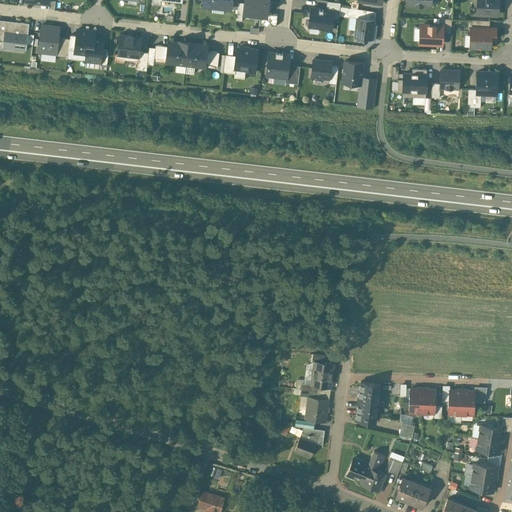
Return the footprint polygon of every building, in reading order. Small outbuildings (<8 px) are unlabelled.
[(268,0),(242,0),(242,10),(260,13),(266,13),(268,0)] [(327,0),(326,9),(333,10),(332,18),(338,18),(340,2),(327,0)] [(477,0),(477,14),(498,15),(498,0),(477,0)] [(326,9),(311,7),(309,26),(321,27),(321,29),(331,30),(332,18),(333,10),(326,9)] [(358,9),(357,17),(372,19),(373,11),(358,9)] [(275,27),(277,15),(266,13),(260,13),(259,24),(275,27)] [(357,17),(356,17),(354,36),(364,37),(364,39),(374,40),(375,31),(374,31),(375,19),(372,19),(357,17)] [(452,19),(439,18),(439,25),(442,25),(442,32),(451,33),(452,19)] [(5,31),(28,34),(29,23),(0,19),(0,37),(4,38),(5,31)] [(489,20),(471,19),(471,27),(489,28),(489,20)] [(60,27),(41,24),(38,51),(56,53),(57,54),(59,37),(60,27)] [(439,25),(429,25),(429,26),(421,25),(420,42),(430,42),(430,43),(441,44),(442,32),(442,25),(439,25)] [(489,28),(471,27),(470,47),(490,48),(490,40),(495,40),(495,28),(489,28)] [(95,31),(78,29),(77,35),(75,50),(75,52),(87,54),(86,60),(99,62),(101,62),(102,49),(103,39),(94,38),(95,31)] [(28,34),(5,31),(4,38),(2,48),(26,50),(28,34)] [(75,50),(77,35),(70,34),(70,39),(68,49),(75,50)] [(121,35),(118,54),(125,54),(124,59),(137,61),(138,61),(139,51),(141,37),(121,35)] [(70,39),(59,37),(57,54),(56,53),(56,55),(68,56),(68,49),(70,39)] [(184,43),(168,41),(168,46),(166,62),(186,64),(188,42),(184,41),(184,43)] [(193,42),(188,42),(186,64),(206,66),(207,51),(208,46),(193,44),(193,42)] [(166,62),(168,46),(155,44),(155,47),(154,60),(166,62)] [(257,50),(237,48),(236,55),(235,68),(236,68),(247,69),(247,72),(255,73),(257,50)] [(102,49),(101,62),(99,62),(99,63),(107,64),(109,50),(102,49)] [(149,52),(139,51),(138,61),(137,61),(136,69),(146,70),(147,64),(149,52)] [(219,52),(207,51),(206,66),(217,68),(219,52)] [(276,54),(270,53),(267,75),(286,77),(287,77),(288,64),(289,55),(283,55),(283,53),(276,52),(276,54)] [(236,55),(225,54),(223,72),(235,73),(236,68),(235,68),(236,55)] [(332,61),(313,59),(311,76),(317,76),(317,77),(324,78),(324,77),(329,78),(330,78),(331,65),(332,61)] [(363,62),(345,60),(343,82),(360,84),(361,76),(363,62)] [(300,66),(288,64),(287,77),(286,77),(285,82),(298,84),(300,66)] [(338,66),(331,65),(330,78),(329,78),(329,82),(336,84),(338,66)] [(412,73),(404,73),(404,79),(398,79),(397,91),(403,91),(403,96),(425,97),(426,69),(412,68),(412,73)] [(459,70),(440,69),(440,83),(439,87),(440,87),(458,88),(459,70)] [(497,72),(478,71),(477,89),(477,93),(481,93),(496,94),(497,72)] [(377,78),(361,76),(360,84),(357,106),(374,108),(377,78)] [(440,83),(432,83),(431,97),(439,97),(440,87),(439,87),(440,83)] [(480,107),(481,93),(477,93),(477,89),(468,89),(467,107),(480,107)] [(334,363),(314,360),(314,361),(311,383),(311,384),(319,385),(331,386),(330,386),(333,363),(334,363)] [(311,383),(301,382),(301,388),(318,391),(319,385),(311,384),(311,383)] [(379,385),(359,383),(355,419),(375,421),(379,385)] [(474,401),(475,401),(484,402),(487,387),(475,386),(474,390),(474,401)] [(318,391),(301,388),(300,394),(308,395),(318,397),(318,391)] [(423,388),(410,388),(410,399),(409,399),(409,405),(410,405),(409,411),(422,412),(423,388)] [(435,389),(423,388),(422,412),(434,412),(435,405),(436,400),(435,400),(435,389)] [(462,390),(450,389),(449,400),(448,400),(448,401),(448,406),(449,406),(448,413),(461,413),(462,390)] [(474,390),(462,390),(461,413),(473,414),(474,407),(475,402),(475,401),(474,401),(474,390)] [(318,397),(308,395),(305,418),(326,420),(328,398),(318,397)] [(511,416),(504,416),(502,424),(507,425),(506,429),(511,430),(511,416)] [(414,424),(402,421),(399,435),(412,437),(414,424)] [(492,425),(487,424),(487,425),(480,424),(478,436),(501,440),(503,428),(493,426),(493,425),(492,425)] [(325,429),(303,426),(300,436),(316,443),(322,445),(325,429)] [(300,436),(294,450),(310,456),(316,443),(300,436)] [(501,440),(478,436),(476,449),(482,450),(488,451),(488,452),(489,451),(499,452),(501,440)] [(386,473),(376,469),(377,465),(380,466),(384,454),(374,450),(369,463),(362,480),(361,480),(360,482),(379,489),(386,473)] [(402,461),(390,456),(385,469),(397,474),(402,461)] [(369,463),(353,457),(347,472),(353,474),(354,477),(361,480),(362,480),(369,463)] [(433,465),(422,461),(420,467),(430,471),(433,465)] [(486,464),(480,463),(480,464),(474,462),(472,475),(495,479),(497,466),(486,464),(486,463),(486,464)] [(495,479),(472,475),(470,487),(476,488),(476,489),(481,490),(482,490),(482,489),(493,491),(495,479)] [(430,487),(402,476),(397,488),(399,489),(396,495),(416,503),(416,501),(423,504),(422,505),(423,506),(430,487)] [(219,511),(224,498),(202,491),(197,506),(208,509),(217,511),(219,511)] [(464,511),(467,506),(447,498),(441,511),(464,511)]
